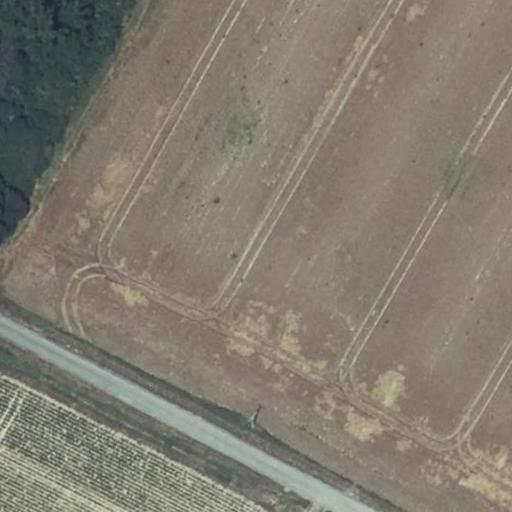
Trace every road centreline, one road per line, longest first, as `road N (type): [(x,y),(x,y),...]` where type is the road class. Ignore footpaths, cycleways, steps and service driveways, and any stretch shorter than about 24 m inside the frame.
road 1 (unclassified): [(0,325),(361,511)]
road 2 (track): [(0,369),(259,509),(296,478)]
